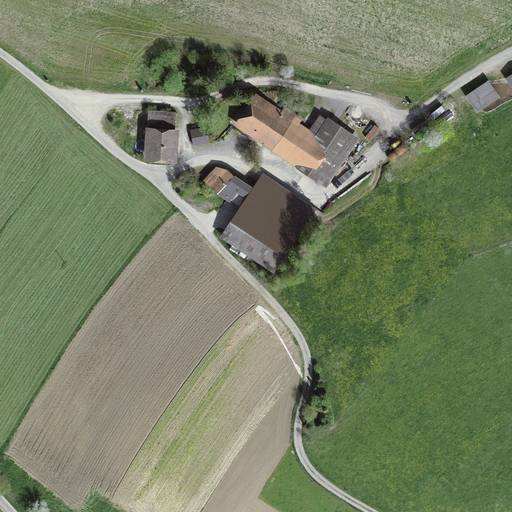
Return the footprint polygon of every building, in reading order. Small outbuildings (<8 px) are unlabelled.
[(477,108),(501,93),(490,76),(466,91),(477,108)] [(325,184),(356,139),(329,120),(315,140),(290,123),(296,115),(287,109),(283,114),(271,106),(269,109),(257,101),(242,123),(300,162),(298,165),(325,184)] [(175,112),(150,110),(148,130),(147,139),(146,156),(172,158),(175,112)] [(206,127),(191,130),(194,145),(209,142),(206,127)] [(227,170),(217,168),(207,179),(213,184),(213,185),(228,199),(229,198),(241,206),(252,189),(251,189),(234,177),(227,170)] [(274,269),(311,214),(258,179),(251,189),(252,189),(241,206),(221,234),(274,269)]
